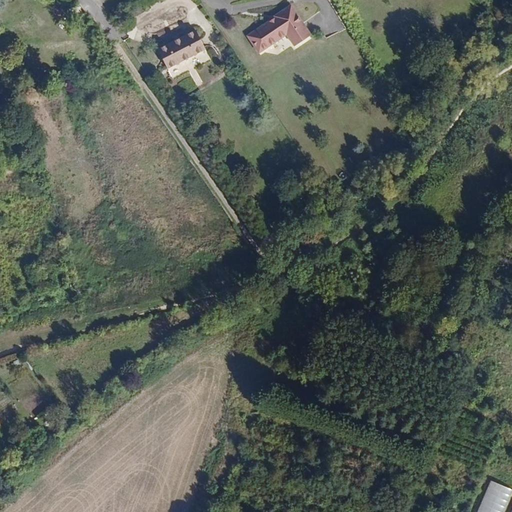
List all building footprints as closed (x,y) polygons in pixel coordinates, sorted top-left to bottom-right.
[(276,17),(248,36),(260,53),(287,34),(295,46),(312,35),(291,5),(275,16),(276,17)] [(206,50),(196,30),(158,50),(168,69),(206,50)] [(200,63),(210,59),(207,53),(198,57),(200,63)] [(0,107),(10,104),(7,98),(0,100),(0,107)] [(511,511),(511,490),(491,482),(477,511),(511,511)]
